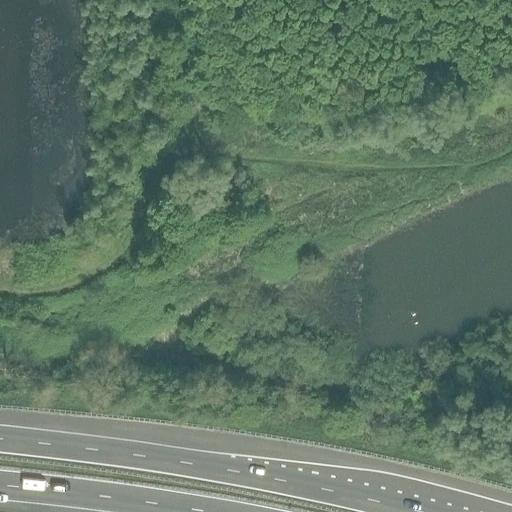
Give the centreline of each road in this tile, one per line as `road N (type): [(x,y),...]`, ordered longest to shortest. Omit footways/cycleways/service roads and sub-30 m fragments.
road 1 (motorway): [(410,511),(234,472),(0,440)]
road 2 (motorway): [(0,486),(214,511)]
